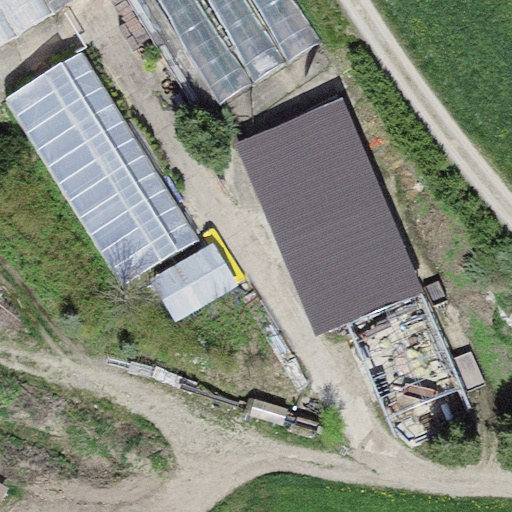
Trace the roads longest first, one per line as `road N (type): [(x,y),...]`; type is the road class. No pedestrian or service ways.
road 1 (track): [(126,511),(171,422),(379,483),(511,487)]
road 2 (track): [(360,0),(433,115),(511,211)]
road 3 (track): [(0,307),(97,384),(171,422)]
